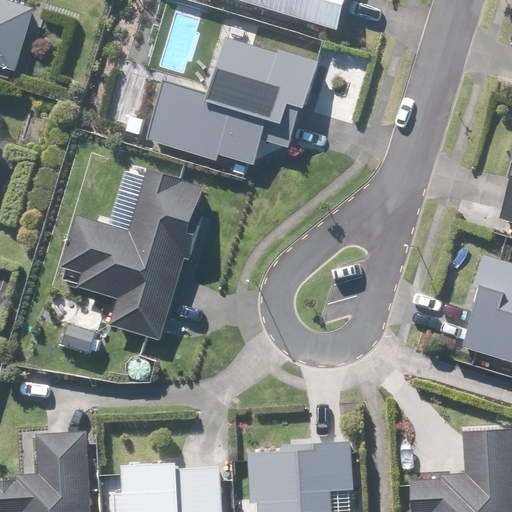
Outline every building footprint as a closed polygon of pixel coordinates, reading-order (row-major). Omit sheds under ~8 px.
[(0,0),(0,65),(18,71),(37,8),(7,0),(0,0)] [(258,0),(336,23),(343,0),(258,0)] [(163,82),(146,139),(216,160),(218,154),(254,165),(262,140),(290,148),(316,60),(279,49),(277,53),(225,37),(208,95),(163,82)] [(135,236),(83,221),(70,263),(90,269),(86,283),(126,295),(118,321),(158,333),(183,252),(191,254),(203,215),(195,213),(202,191),(181,184),(182,180),(154,172),(135,236)] [(480,304),(468,346),(511,359),(511,264),(486,257),(472,302),(480,304)] [(511,511),(511,431),(463,435),(466,473),(442,475),(442,479),(409,482),(410,511),(511,511)] [(89,511),(85,432),(36,435),(38,473),(16,475),(16,479),(0,479),(0,511),(89,511)] [(332,511),(331,492),(353,491),(351,442),(283,445),(284,451),(247,453),(249,503),(256,502),(256,511),(332,511)] [(218,511),(217,472),(177,474),(178,477),(163,478),(163,468),(129,469),(130,496),(143,496),(143,511),(218,511)]
